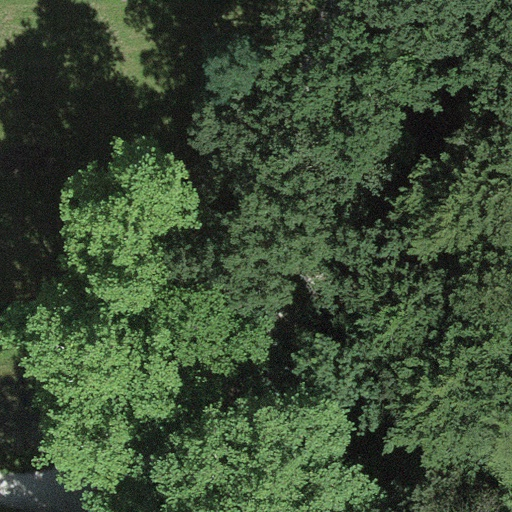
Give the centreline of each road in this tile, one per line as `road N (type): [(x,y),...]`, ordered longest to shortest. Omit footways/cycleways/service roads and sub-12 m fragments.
road 1 (track): [(110,499),(195,353),(331,0)]
road 2 (track): [(511,134),(234,348),(195,353)]
